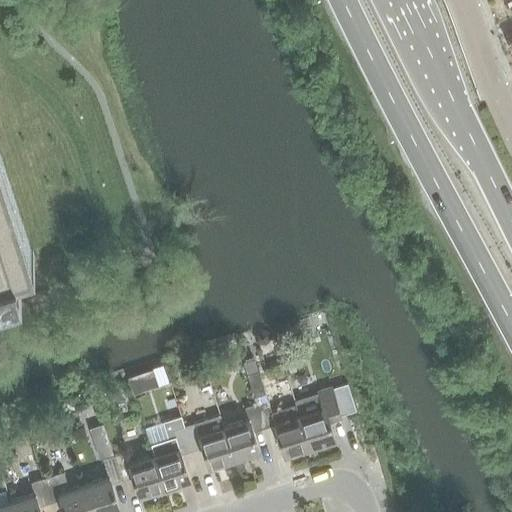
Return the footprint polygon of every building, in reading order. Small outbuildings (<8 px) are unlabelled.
[(20,280),(14,262),(33,256),(31,250),(30,251),(0,158),(0,289),(2,289),(1,286),(20,280)] [(265,344),(270,338),(267,331),(259,330),(255,336),(258,343),(265,344)] [(254,397),(265,393),(258,371),(247,374),(254,397)] [(141,372),(127,377),(133,394),(147,390),(141,372)] [(310,446),(335,438),(328,419),(340,415),(331,386),(318,390),(324,407),(299,415),(310,446)] [(272,410),(268,399),(256,403),(264,427),(274,424),(284,455),(310,446),(299,415),(295,403),(272,410)] [(264,427),(256,403),(246,407),(249,418),(224,426),(234,458),(259,450),(253,431),(264,427)] [(192,450),(203,446),(209,466),(234,458),(224,426),(200,434),(196,422),(184,426),(192,450)] [(106,434),(103,424),(90,428),(93,438),(106,434)] [(192,450),(184,426),(173,429),(179,447),(154,455),(164,487),(189,479),(181,453),(192,450)] [(164,487),(154,455),(129,463),(125,451),(114,455),(122,479),(133,475),(139,495),(164,487)] [(92,511),(106,511),(119,508),(111,483),(122,479),(114,455),(102,459),(108,476),(84,484),(92,511)] [(92,511),(84,484),(68,489),(63,472),(53,475),(42,478),(50,502),(61,499),(64,511),(92,511)] [(50,502),(42,478),(31,482),(35,494),(10,502),(13,511),(40,511),(39,506),(50,502)] [(0,511),(13,511),(10,502),(0,504),(0,511)]
